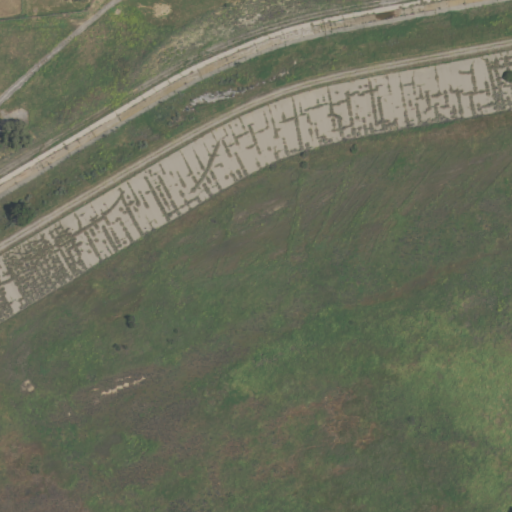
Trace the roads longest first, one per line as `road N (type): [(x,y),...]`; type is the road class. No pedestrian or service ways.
road 1 (track): [(0,247),(275,93),(511,42)]
road 2 (track): [(114,0),(0,100)]
